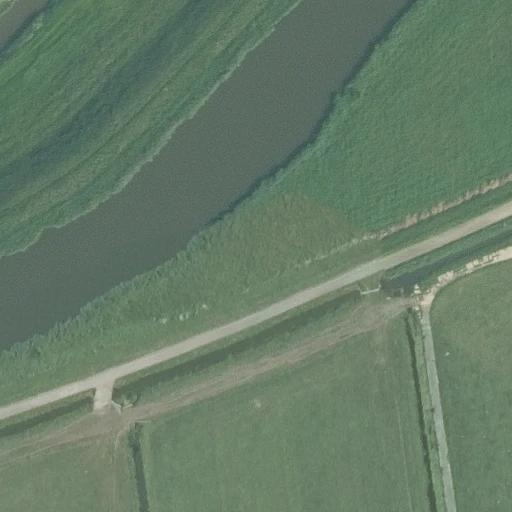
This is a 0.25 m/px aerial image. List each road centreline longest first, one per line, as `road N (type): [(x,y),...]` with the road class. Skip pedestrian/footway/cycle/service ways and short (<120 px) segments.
road 1 (unclassified): [(0,416),(228,331),(511,208)]
road 2 (track): [(511,251),(449,276),(426,308),(451,511)]
